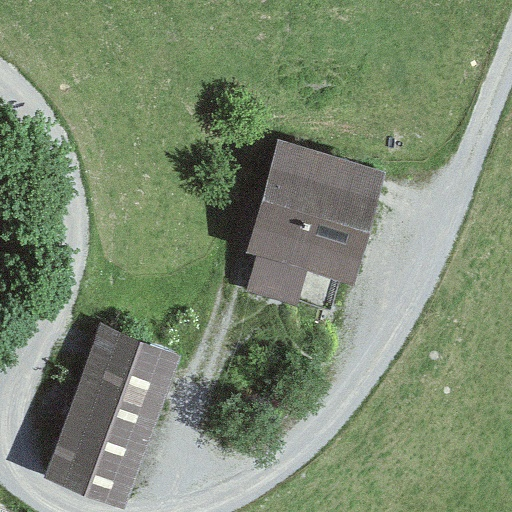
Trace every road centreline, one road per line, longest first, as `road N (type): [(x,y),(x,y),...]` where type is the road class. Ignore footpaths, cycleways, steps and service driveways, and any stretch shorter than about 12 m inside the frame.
road 1 (track): [(184,511),(280,463),(372,380),(435,257),(511,70)]
road 2 (unclassified): [(0,80),(44,123),(74,207),(62,280),(6,412),(6,438)]
